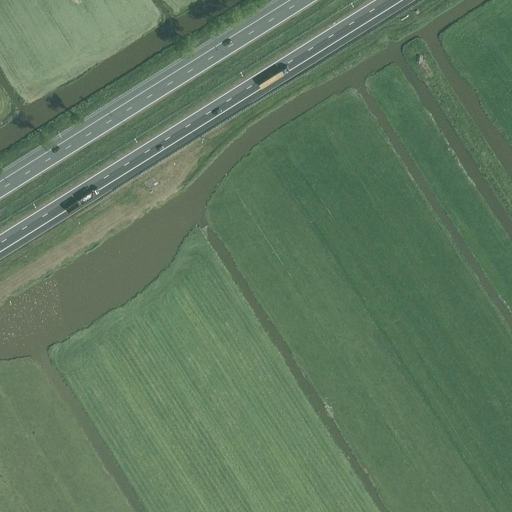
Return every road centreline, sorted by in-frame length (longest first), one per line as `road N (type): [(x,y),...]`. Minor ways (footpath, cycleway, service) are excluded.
road 1 (motorway): [(0,248),(397,0)]
road 2 (motorway): [(304,0),(0,190)]
road 3 (track): [(511,201),(424,64)]
